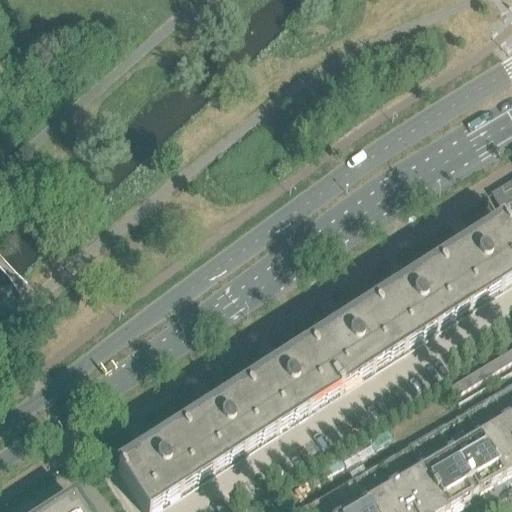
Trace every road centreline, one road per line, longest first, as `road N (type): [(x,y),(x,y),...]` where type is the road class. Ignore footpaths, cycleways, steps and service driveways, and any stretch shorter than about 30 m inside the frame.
road 1 (secondary): [(511,72),(0,429)]
road 2 (secondary): [(0,460),(259,278),(511,133)]
